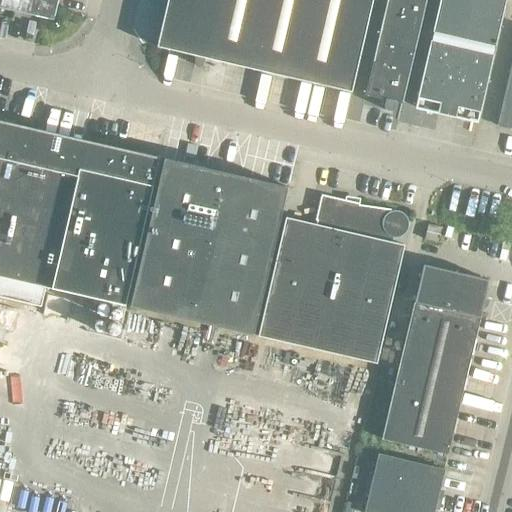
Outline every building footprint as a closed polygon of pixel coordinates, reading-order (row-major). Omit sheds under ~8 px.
[(0,0),(0,7),(53,20),(57,0),(0,0)] [(166,15),(159,45),(159,47),(168,49),(168,50),(169,50),(194,55),(194,56),(195,56),(194,60),(194,63),(195,65),(200,67),(203,65),(204,63),(205,58),(224,62),(224,63),(225,63),(226,63),(227,62),(250,67),(250,68),(253,69),(253,70),(254,70),(254,69),(283,76),(283,77),(284,76),(313,83),(313,84),(314,84),(314,83),(343,90),(342,90),(343,91),(343,90),(351,92),(372,0),(169,0),(167,12),(165,12),(165,14),(166,15)] [(402,104),(426,0),(387,0),(365,95),(385,100),(384,106),(385,108),(387,110),(389,111),(392,110),(394,108),(395,102),(402,104)] [(439,0),(432,32),(450,36),(448,44),(431,40),(415,107),(439,112),(441,103),(456,107),(454,116),(478,121),(505,0),(439,0)] [(511,62),(497,126),(511,129),(511,62)] [(0,276),(125,305),(159,157),(0,120),(0,276)] [(253,334),(288,187),(164,158),(130,305),(253,334)] [(258,336),(377,364),(404,245),(391,242),(393,238),(394,238),(397,238),(399,237),(401,236),(402,235),(404,234),(405,233),(407,231),(407,229),(408,227),(408,226),(408,224),(408,222),(408,220),(407,218),(406,217),(405,215),(403,213),(401,212),(399,211),(396,210),(395,210),(393,211),(391,211),(391,209),(359,205),(359,204),(321,195),(315,220),(317,221),(316,224),(304,222),(304,223),(288,219),(288,218),(286,217),(258,336)] [(441,227),(438,227),(428,224),(425,239),(438,242),(441,227)] [(382,439),(448,455),(453,433),(452,433),(456,417),(457,417),(462,394),(461,394),(465,378),(466,378),(471,355),(474,339),(475,340),(481,314),(488,307),(489,300),(485,299),(488,287),(487,287),(489,280),(477,277),(464,274),(448,270),(435,267),(423,264),(422,271),(421,271),(418,283),(419,283),(416,294),(382,439)] [(444,469),(378,453),(364,511),(437,511),(434,511),(435,510),(439,511),(444,491),(439,490),(440,488),(443,489),(445,477),(443,477),(444,469)]
